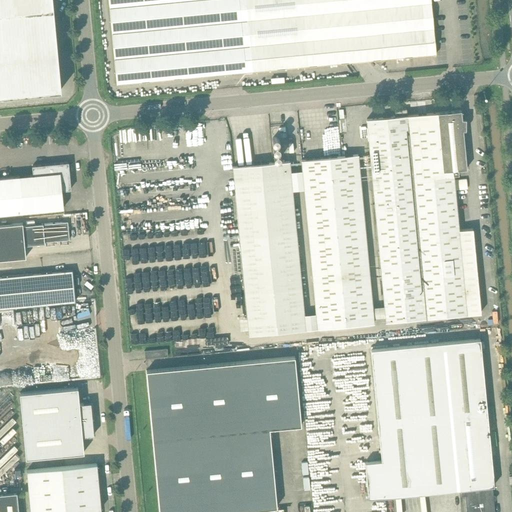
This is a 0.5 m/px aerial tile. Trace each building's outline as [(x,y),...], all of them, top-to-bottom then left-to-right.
[(0,0),(0,95),(61,89),(52,0),(0,0)] [(108,0),(117,84),(436,54),(434,29),(447,27),(444,0),(108,0)] [(402,116),(367,119),(386,322),(467,314),(481,313),(473,228),(459,230),(453,175),(458,174),(458,169),(467,169),(463,130),(466,130),(466,123),(462,123),(461,110),(407,115),(407,110),(401,110),(402,116)] [(317,328),(374,323),(358,154),(301,160),(317,328)] [(233,166),(234,176),(249,335),(306,329),(289,161),(233,166)] [(33,174),(0,177),(0,213),(53,209),(63,208),(62,190),(71,189),(68,162),(33,166),(33,174)] [(66,222),(22,226),(22,222),(0,224),(0,258),(25,256),(24,246),(45,244),(45,242),(69,240),(68,227),(69,227),(67,227),(66,222)] [(0,307),(65,302),(75,301),(72,270),(0,276),(0,307)] [(375,307),(375,317),(385,316),(384,306),(375,307)] [(365,462),(367,488),(368,498),(464,488),(466,511),(494,511),(492,486),(494,485),(480,339),(371,349),(381,460),(365,462)] [(144,351),(145,359),(168,357),(167,349),(144,351)] [(263,359),(146,370),(159,511),(222,511),(277,507),(270,429),(301,426),(295,356),(263,359)] [(78,387),(20,392),(26,458),(84,452),(82,436),(94,435),(91,402),(79,403),(78,387)] [(27,470),(30,506),(30,511),(69,511),(79,511),(101,511),(97,463),(27,470)] [(0,493),(0,511),(18,511),(17,492),(0,493)]
